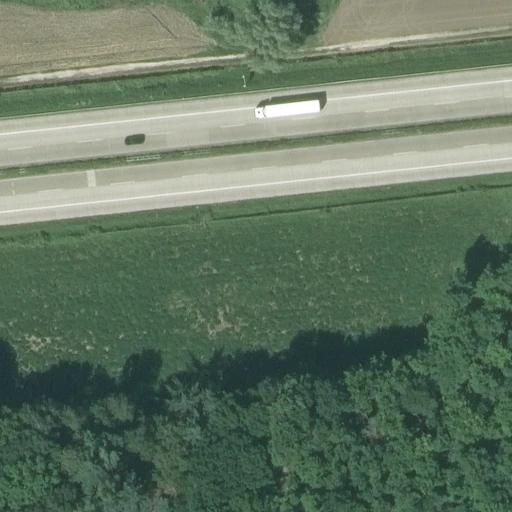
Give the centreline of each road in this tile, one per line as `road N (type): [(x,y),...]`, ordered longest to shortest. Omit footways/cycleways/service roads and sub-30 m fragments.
road 1 (motorway): [(0,199),(511,144)]
road 2 (track): [(0,89),(511,34)]
road 3 (motorway): [(511,98),(0,152)]
